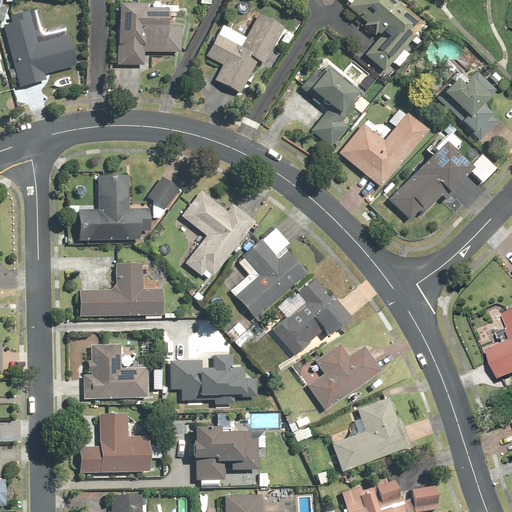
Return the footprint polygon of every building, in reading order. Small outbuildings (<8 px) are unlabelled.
[(421,26),(391,0),(342,0),(348,5),(345,8),(363,24),(360,27),(372,38),(375,34),(379,38),(363,56),(381,72),(421,26)] [(176,19),(177,8),(117,6),(115,66),(142,67),(142,54),(178,55),(179,29),(164,29),(165,18),(176,19)] [(0,18),(2,26),(18,90),(45,83),(43,76),(76,67),(68,36),(37,43),(28,11),(0,17),(0,18)] [(282,28),(257,15),(240,48),(215,35),(203,58),(220,66),(212,81),(239,95),(255,63),(262,67),(282,28)] [(357,92),(321,62),(300,87),(329,111),(310,133),(328,149),(332,145),(336,148),(339,144),(336,141),(346,129),(341,124),(355,108),(348,103),(357,92)] [(452,81),(440,93),(466,118),(460,124),(478,142),(496,123),(479,105),(493,91),(474,72),(467,80),(457,70),(450,78),(452,81)] [(381,139),(361,124),(337,155),(378,188),(425,129),(405,113),(402,116),(396,111),(387,122),(391,126),(381,139)] [(431,151),(433,153),(385,202),(405,222),(415,211),(421,217),(438,199),(442,203),(449,195),(447,193),(469,171),(449,152),(459,142),(452,135),(449,137),(447,135),(431,151)] [(95,210),(77,210),(77,241),(137,242),(136,234),(147,234),(148,210),(128,210),(128,175),(96,174),(95,210)] [(175,196),(157,182),(144,197),(162,212),(175,196)] [(226,211),(199,192),(180,218),(204,235),(182,265),(200,278),(201,277),(209,282),(253,222),(230,205),(226,211)] [(291,248),(274,228),(240,257),(242,260),(237,264),(247,276),(228,293),(252,321),(306,275),(286,252),(291,248)] [(113,292),(78,291),(77,317),(160,319),(160,291),(142,291),(142,265),(114,264),(113,292)] [(330,300),(324,294),(326,292),(313,278),(296,294),(303,302),(271,332),(293,356),(320,331),(327,338),(336,329),(340,333),(353,320),(332,298),(330,300)] [(511,339),(511,341),(490,349),(501,380),(511,375),(511,311),(503,314),(511,339)] [(247,335),(237,324),(225,335),(232,343),(238,337),(241,341),(247,335)] [(120,345),(89,345),(89,363),(86,363),(85,380),(82,380),(82,400),(146,401),(146,371),(120,370),(120,345)] [(324,413),(378,372),(361,349),(347,359),(337,345),(313,363),(322,374),(305,388),(324,413)] [(205,363),(169,361),(168,391),(181,391),(181,402),(212,403),(212,407),(233,407),(233,400),(256,401),(257,381),(244,380),(245,369),(233,368),(233,356),(212,355),(211,367),(205,367),(205,363)] [(330,444),(341,473),(405,449),(387,398),(355,410),(363,432),(330,444)] [(125,415),(98,414),(97,448),(78,448),(77,474),(146,475),(146,460),(160,460),(161,439),(125,439),(125,415)] [(216,429),(192,428),(192,443),(189,443),(188,460),(194,460),(193,481),(222,482),(222,464),(231,464),(231,472),(256,473),(257,440),(248,440),(248,435),(216,434),(216,429)] [(267,474),(258,474),(257,488),(266,489),(267,474)] [(357,485),(338,492),(345,511),(403,511),(394,481),(385,484),(383,477),(372,481),(374,488),(360,492),(357,485)] [(433,487),(410,490),(412,511),(425,511),(436,511),(433,487)] [(143,511),(143,497),(111,497),(110,511),(143,511)] [(260,511),(261,497),(225,497),(224,511),(260,511)]
